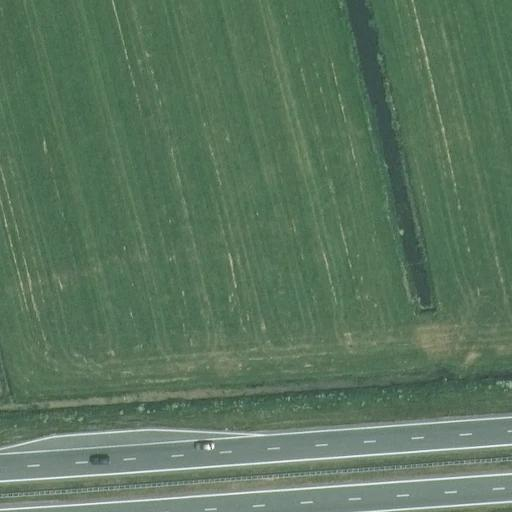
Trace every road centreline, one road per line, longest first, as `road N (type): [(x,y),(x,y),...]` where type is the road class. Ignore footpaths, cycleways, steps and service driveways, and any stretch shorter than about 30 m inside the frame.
road 1 (trunk): [(511,432),(0,469)]
road 2 (trunk): [(221,511),(511,490)]
